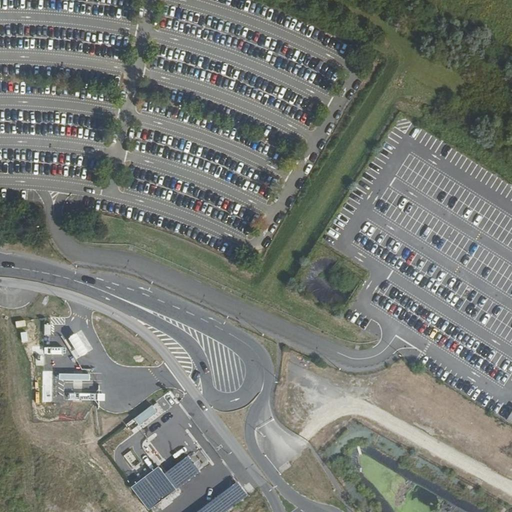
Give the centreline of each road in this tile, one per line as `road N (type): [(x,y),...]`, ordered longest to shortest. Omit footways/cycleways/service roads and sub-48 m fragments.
road 1 (unclassified): [(0,282),(50,289),(142,331),(276,511)]
road 2 (unclassified): [(73,280),(188,340),(219,400),(244,395),(252,361),(206,321)]
road 3 (unclassified): [(319,511),(283,488),(256,452),(249,431),(268,376),(260,349),(206,321)]
road 4 (unclassified): [(206,321),(73,280)]
